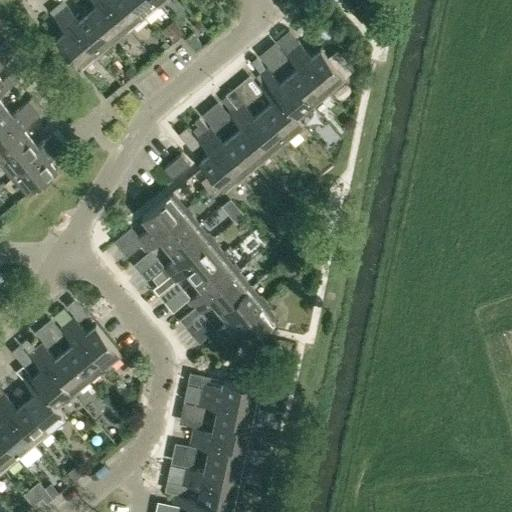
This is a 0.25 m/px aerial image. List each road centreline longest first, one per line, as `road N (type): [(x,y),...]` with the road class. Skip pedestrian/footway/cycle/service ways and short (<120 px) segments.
road 1 (residential): [(83,259),(88,212),(139,129),(245,35),(255,17),(251,0)]
road 2 (residential): [(141,455),(164,351),(83,259)]
